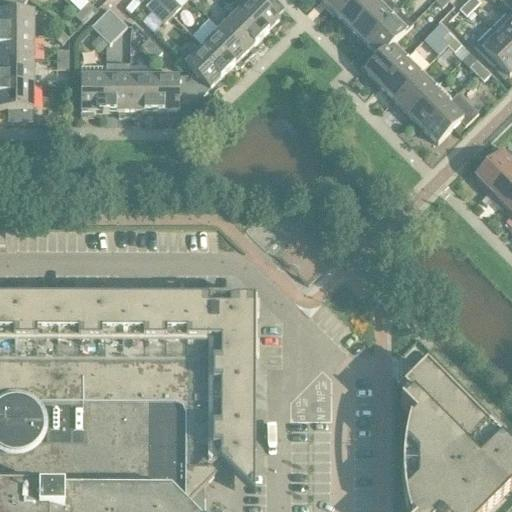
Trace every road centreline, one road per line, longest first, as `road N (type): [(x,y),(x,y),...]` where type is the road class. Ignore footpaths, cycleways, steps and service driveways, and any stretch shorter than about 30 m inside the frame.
road 1 (residential): [(0,266),(233,268),(320,342)]
road 2 (residential): [(320,342),(279,388),(279,511)]
road 3 (residential): [(320,342),(347,370),(347,511)]
